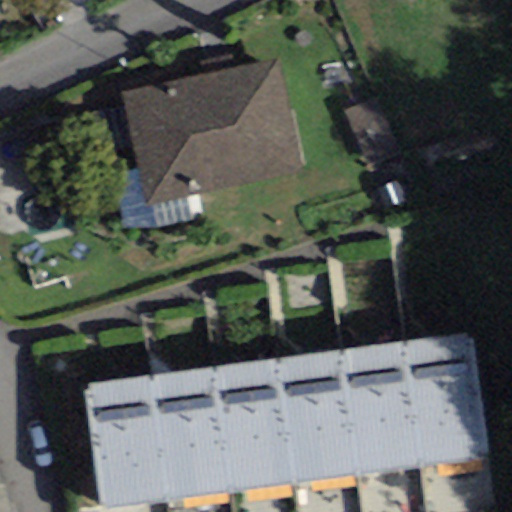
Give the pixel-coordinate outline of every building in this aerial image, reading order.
[(278,62),(122,97),(148,211),(304,177),(278,62)] [(473,333),(411,341),(427,464),(490,456),(473,333)] [(411,341),(354,349),(371,472),(427,464),(411,341)] [(354,349),(286,358),(302,481),(371,472),(354,349)] [(286,358),(217,367),(234,490),(302,481),(286,358)] [(217,367),(148,377),(165,500),(234,490),(217,367)] [(148,377),(85,385),(102,508),(165,500),(148,377)]
